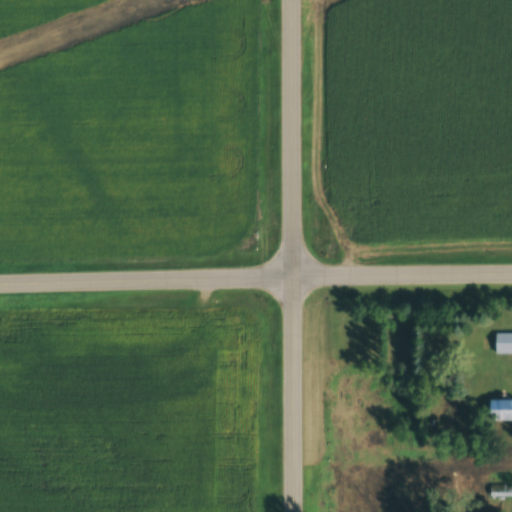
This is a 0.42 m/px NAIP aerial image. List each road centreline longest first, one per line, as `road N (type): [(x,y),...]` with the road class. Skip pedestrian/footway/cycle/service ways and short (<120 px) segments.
road 1 (residential): [(292,511),(292,0)]
road 2 (residential): [(292,269),(0,275)]
road 3 (residential): [(511,266),(292,269)]
